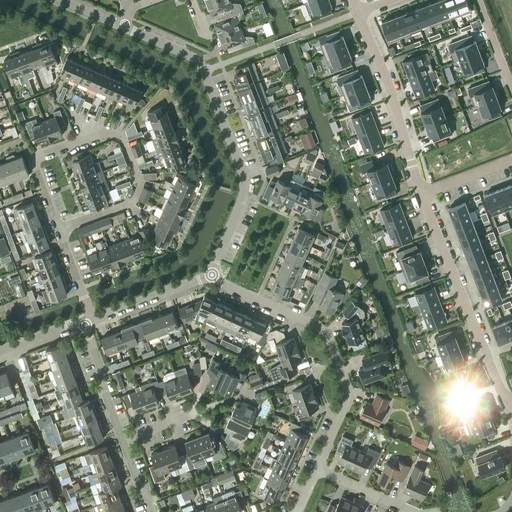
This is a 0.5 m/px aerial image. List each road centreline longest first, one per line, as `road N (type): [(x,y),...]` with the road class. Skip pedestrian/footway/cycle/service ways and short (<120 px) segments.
road 1 (residential): [(211,277),(245,183),(196,59),(124,27)]
road 2 (residential): [(317,467),(351,395),(327,331),(211,277)]
road 3 (residential): [(356,12),(420,192)]
road 4 (residential): [(420,192),(484,354)]
road 5 (residential): [(87,321),(211,277)]
